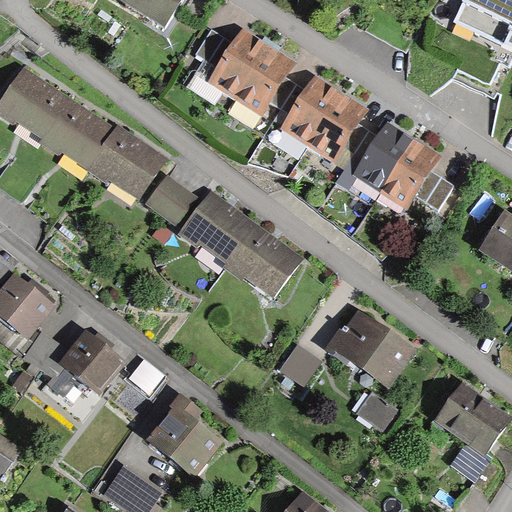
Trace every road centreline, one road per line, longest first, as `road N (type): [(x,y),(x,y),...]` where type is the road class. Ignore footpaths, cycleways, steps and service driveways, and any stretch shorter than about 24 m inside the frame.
road 1 (residential): [(14,0),(28,25),(511,391)]
road 2 (residential): [(353,511),(0,234)]
road 3 (residential): [(511,166),(245,0)]
